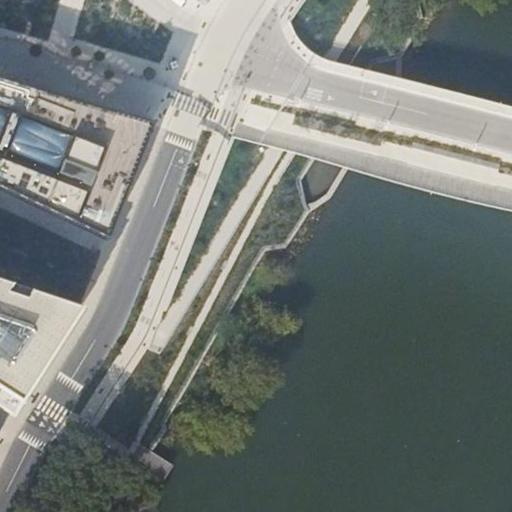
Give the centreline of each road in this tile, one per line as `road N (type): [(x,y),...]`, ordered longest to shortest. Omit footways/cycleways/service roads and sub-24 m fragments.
road 1 (tertiary): [(224,31),(123,292),(21,466)]
road 2 (residential): [(224,31),(313,89),(511,140)]
